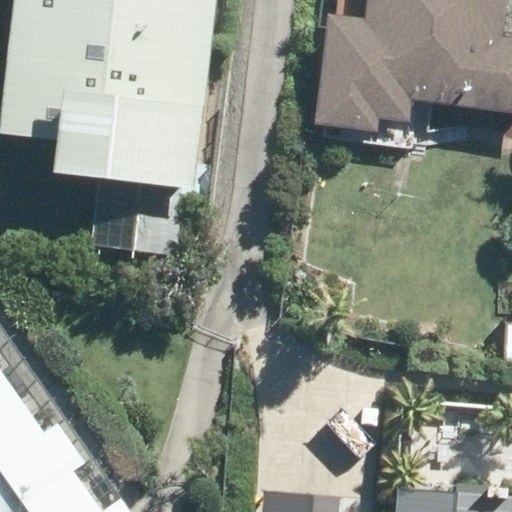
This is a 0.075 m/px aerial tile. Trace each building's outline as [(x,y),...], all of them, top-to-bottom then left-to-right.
[(42,173),(90,177),(84,245),(168,253),(173,185),(180,186),(186,111),(195,111),(202,0),(3,0),(0,46),(0,134),(45,138),(42,173)] [(511,35),(489,33),(492,0),(355,0),(353,22),(319,19),(307,125),(369,132),(371,117),(400,121),(403,100),(511,112),(511,35)] [(497,329),(461,330),(461,358),(496,359),(497,329)] [(0,511),(115,511),(107,500),(89,511),(84,511),(58,470),(70,462),(45,424),(24,438),(0,400),(0,511)] [(496,511),(497,500),(393,487),(390,511),(334,511),(336,500),(263,491),(259,511),(496,511)]
